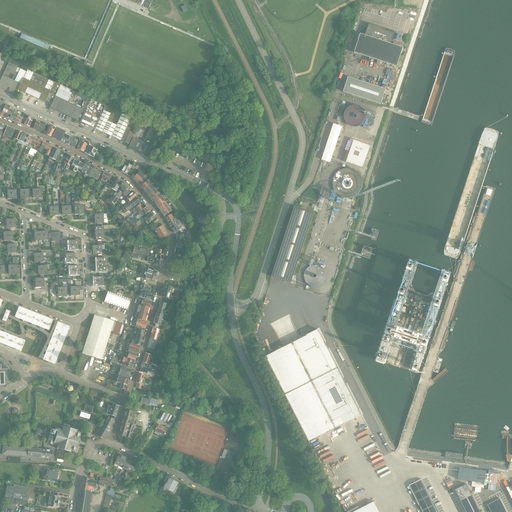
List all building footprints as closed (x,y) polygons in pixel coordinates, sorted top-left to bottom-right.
[(127,0),(140,6),(141,4),(142,4),(142,6),(148,9),(149,9),(152,0),(127,0)] [(390,44),(391,41),(394,33),(385,30),(385,31),(382,30),(383,28),(369,24),(365,35),(360,34),(354,53),(397,67),(403,48),(390,44)] [(48,49),(50,44),(21,35),(20,39),(48,49)] [(0,80),(0,87),(6,91),(12,80),(17,68),(17,67),(8,63),(0,80)] [(12,80),(6,91),(13,94),(15,88),(18,82),(21,84),(26,72),(17,68),(12,80)] [(55,97),(61,85),(27,70),(26,72),(21,84),(18,89),(45,102),(46,101),(52,104),(55,97)] [(381,104),(386,90),(348,77),(343,92),(381,104)] [(84,112),(91,99),(87,97),(86,98),(82,109),(67,102),(72,90),(61,85),(55,97),(52,104),(50,107),(76,119),(75,122),(79,124),(80,122),(84,112)] [(0,114),(5,117),(9,108),(4,106),(4,107),(0,114)] [(10,119),(14,110),(9,108),(5,117),(10,119)] [(102,132),(107,121),(111,114),(103,111),(95,129),(102,132)] [(94,129),(98,119),(84,112),(80,122),(94,129)] [(125,129),(128,124),(131,118),(122,114),(116,125),(111,136),(120,141),(125,129)] [(27,116),(23,125),(25,125),(28,127),(29,127),(33,118),(27,116)] [(46,132),(48,127),(36,121),(37,120),(33,119),(31,124),(33,125),(31,128),(33,128),(43,133),(43,131),(46,132)] [(111,136),(116,125),(107,121),(102,132),(111,136)] [(129,145),(133,137),(134,134),(128,131),(131,126),(128,124),(125,129),(120,141),(129,145)] [(333,124),(321,160),(330,163),(342,127),(333,124)] [(52,137),(56,128),(50,125),(45,134),(52,137)] [(11,138),(15,129),(12,128),(7,126),(3,135),(11,138)] [(74,140),(75,138),(57,129),(52,137),(74,148),(77,142),(74,140)] [(18,140),(22,132),(17,130),(14,138),(18,140)] [(23,142),(26,134),(22,132),(18,140),(17,143),(22,145),(22,144),(23,142)] [(27,146),(31,136),(26,134),(23,142),(22,144),(27,146)] [(32,144),(35,138),(31,136),(27,146),(29,147),(30,143),(32,144)] [(138,151),(142,141),(133,137),(129,145),(128,147),(138,151)] [(83,152),(87,145),(80,141),(76,149),(83,152)] [(147,156),(152,146),(142,141),(138,151),(147,156)] [(48,156),(52,147),(43,142),(40,148),(39,148),(38,150),(39,150),(39,151),(41,152),(43,148),(47,150),(45,154),(48,156)] [(88,146),(84,153),(93,158),(98,149),(94,147),(88,144),(88,146)] [(55,160),(60,150),(54,147),(49,157),(48,160),(50,161),(51,158),(55,160)] [(71,163),(74,157),(68,155),(65,160),(71,163)] [(81,171),(84,164),(80,162),(78,161),(78,162),(74,160),(71,166),(74,167),(73,170),(73,171),(75,172),(77,172),(78,169),(81,171)] [(129,170),(131,166),(126,163),(121,171),(130,177),(133,172),(129,170)] [(85,174),(88,166),(84,164),(81,171),(80,173),(84,176),(85,174)] [(361,186),(361,172),(351,169),(337,169),(333,181),(333,191),(331,198),(331,200),(334,200),(336,194),(345,198),(357,197),(361,186)] [(110,179),(112,176),(104,172),(101,177),(102,178),(101,180),(109,184),(111,180),(110,179)] [(136,183),(144,176),(139,172),(132,179),(136,183)] [(140,187),(147,180),(144,176),(136,183),(140,187)] [(119,186),(123,182),(115,177),(109,188),(116,191),(117,189),(119,186)] [(144,191),(151,184),(147,180),(140,187),(144,191)] [(131,190),(126,184),(123,182),(119,186),(123,189),(121,190),(126,195),(131,190)] [(147,195),(155,188),(151,184),(144,191),(147,195)] [(151,199),(158,192),(155,188),(147,195),(151,199)] [(118,199),(122,193),(117,189),(116,191),(113,195),(118,199)] [(130,202),(137,196),(133,192),(126,197),(130,202)] [(154,203),(162,197),(158,192),(151,199),(154,203)] [(114,204),(118,199),(113,195),(109,201),(107,203),(109,204),(111,202),(114,204)] [(130,209),(140,200),(137,196),(128,204),(127,204),(130,209)] [(157,207),(165,201),(162,197),(154,203),(157,207)] [(161,212),(168,206),(165,202),(157,207),(161,212)] [(130,209),(127,204),(123,206),(122,208),(124,211),(123,212),(124,214),(130,209)] [(139,212),(144,208),(140,204),(132,211),(134,214),(138,211),(139,212)] [(83,209),(85,209),(87,209),(87,205),(79,206),(79,215),(84,214),(83,209)] [(164,217),(172,211),(168,206),(161,212),(164,217)] [(313,213),(295,206),(294,206),(271,277),(290,283),(313,213)] [(150,211),(146,207),(144,208),(139,212),(138,213),(140,215),(142,214),(143,216),(150,211)] [(151,221),(155,218),(151,213),(144,218),(147,221),(146,222),(148,224),(151,221)] [(178,221),(175,215),(174,215),(173,213),(170,215),(173,220),(174,223),(178,221)] [(165,231),(162,225),(155,230),(158,235),(165,231)] [(168,236),(165,231),(158,235),(160,239),(168,236)] [(183,250),(184,246),(185,246),(185,244),(176,244),(176,247),(174,253),(180,254),(181,250),(183,250)] [(148,257),(150,250),(134,247),(133,253),(148,257)] [(163,260),(164,255),(161,254),(162,250),(158,249),(158,250),(156,249),(155,254),(157,255),(156,259),(163,260)] [(147,261),(154,263),(154,265),(155,265),(156,264),(156,259),(144,256),(144,260),(147,260),(147,261)] [(21,265),(12,265),(13,274),(17,274),(17,268),(21,268),(21,265)] [(319,286),(319,276),(313,276),(313,281),(311,281),(311,285),(319,286)] [(149,293),(150,288),(148,288),(148,286),(146,286),(147,284),(139,282),(138,286),(135,285),(134,289),(146,292),(149,293)] [(128,310),(131,300),(116,295),(117,292),(114,291),(113,294),(108,292),(105,300),(103,299),(103,301),(104,302),(128,310)] [(152,300),(153,294),(149,293),(146,292),(144,298),(152,300)] [(150,308),(151,302),(142,300),(143,298),(139,297),(138,300),(142,301),(141,306),(149,307),(150,308)] [(163,321),(168,304),(160,302),(157,313),(156,313),(154,321),(155,321),(154,323),(155,324),(155,327),(159,328),(160,326),(163,327),(165,322),(163,321)] [(145,321),(147,311),(149,307),(141,306),(139,305),(135,317),(136,318),(136,319),(145,321)] [(18,307),(18,308),(14,317),(48,331),(52,321),(18,307)] [(8,316),(9,314),(10,311),(6,310),(4,314),(1,321),(6,322),(8,316)] [(101,360),(114,321),(94,315),(82,354),(101,360)] [(306,318),(284,327),(287,336),(310,327),(306,318)] [(145,329),(146,322),(137,320),(135,326),(145,329)] [(54,364),(65,335),(68,327),(57,322),(43,359),(54,364)] [(156,339),(159,330),(153,328),(150,337),(156,339)] [(25,341),(0,330),(0,342),(21,351),(25,341)] [(318,330),(265,357),(308,442),(362,415),(318,330)] [(156,339),(150,337),(147,348),(154,350),(155,347),(154,346),(156,339)] [(127,347),(125,352),(128,353),(129,353),(137,356),(138,351),(129,348),(127,347)] [(135,361),(137,356),(129,353),(127,358),(130,360),(135,361)] [(148,362),(151,355),(145,353),(142,362),(151,365),(151,363),(148,362)] [(80,374),(86,356),(81,355),(76,372),(80,374)] [(0,383),(0,384),(1,384),(1,383),(2,383),(2,382),(4,382),(4,385),(10,381),(11,380),(11,379),(11,372),(10,372),(10,371),(10,370),(3,360),(2,359),(1,358),(0,358),(0,383)] [(147,374),(149,365),(142,363),(140,367),(141,368),(140,372),(147,374)] [(128,380),(131,370),(121,367),(118,377),(128,380)] [(126,385),(128,380),(118,377),(116,382),(126,385)] [(142,390),(144,383),(141,382),(142,379),(137,378),(135,382),(137,383),(136,388),(142,390)] [(125,390),(126,385),(116,382),(115,385),(120,386),(119,388),(125,390)] [(157,406),(158,401),(149,397),(148,400),(142,398),(141,402),(149,405),(149,404),(157,406)] [(105,414),(106,410),(102,408),(103,404),(100,403),(97,410),(99,411),(105,414)] [(91,413),(93,407),(86,404),(84,411),(91,413)] [(110,410),(110,411),(107,410),(106,414),(109,415),(115,417),(119,406),(113,404),(112,406),(108,405),(107,408),(109,409),(108,410),(110,410)] [(133,425),(137,408),(137,407),(126,405),(118,435),(130,438),(134,426),(133,425)] [(172,416),(166,413),(163,412),(159,419),(165,422),(166,421),(172,424),(175,417),(173,416),(172,416)] [(111,425),(114,419),(108,417),(105,423),(111,425)] [(107,432),(111,425),(105,423),(102,429),(107,432)] [(35,424),(34,437),(37,437),(37,433),(39,433),(39,429),(45,430),(45,425),(35,424)] [(164,435),(168,429),(159,424),(156,430),(164,435)] [(103,439),(107,432),(102,429),(99,427),(96,425),(94,429),(97,430),(94,434),(103,439)] [(78,440),(80,433),(76,432),(76,431),(77,431),(77,430),(76,430),(77,430),(76,429),(76,430),(64,426),(63,426),(62,427),(63,427),(62,429),(56,427),(55,430),(51,429),(51,428),(50,428),(51,429),(50,433),(49,433),(49,434),(50,433),(47,443),(53,445),(54,444),(58,445),(57,448),(56,448),(57,448),(57,449),(57,448),(70,452),(70,453),(70,452),(71,452),(70,452),(71,450),(75,452),(77,444),(78,444),(79,441),(78,440)] [(41,458),(42,449),(37,449),(37,445),(32,445),(32,446),(0,443),(0,454),(2,454),(41,458)] [(52,459),(53,450),(42,449),(41,458),(52,459)] [(227,474),(235,452),(228,450),(220,472),(227,474)] [(119,466),(124,457),(121,455),(121,456),(119,455),(118,456),(116,458),(117,459),(114,463),(119,466)] [(123,468),(127,459),(126,458),(124,457),(119,466),(123,468)] [(127,470),(132,461),(129,460),(127,459),(123,468),(127,470)] [(134,468),(135,466),(135,465),(136,464),(134,463),(134,462),(132,461),(127,470),(131,473),(133,468),(134,468)] [(57,483),(59,471),(44,468),(42,475),(46,476),(45,481),(57,483)] [(95,487),(97,481),(90,479),(83,478),(81,489),(92,492),(93,486),(95,487)] [(111,486),(112,482),(100,478),(97,485),(104,487),(104,485),(111,486)] [(175,487),(178,482),(175,481),(176,481),(172,479),(169,478),(167,483),(166,483),(163,488),(174,493),(177,488),(175,487)] [(422,511),(437,511),(421,479),(409,486),(422,511)] [(24,506),(28,487),(18,485),(14,484),(7,483),(4,502),(24,506)] [(454,490),(465,511),(479,511),(466,484),(454,490)] [(90,503),(92,492),(81,489),(79,502),(90,503)] [(57,508),(59,497),(57,496),(58,493),(50,492),(49,500),(45,499),(44,506),(44,507),(47,507),(48,506),(57,508)] [(109,507),(111,500),(113,496),(109,495),(106,494),(105,498),(106,498),(104,506),(108,507),(109,507)] [(488,505),(491,511),(506,511),(500,499),(488,505)] [(88,511),(90,503),(79,502),(77,511),(88,511)] [(353,511),(378,511),(374,502),(353,511)]
